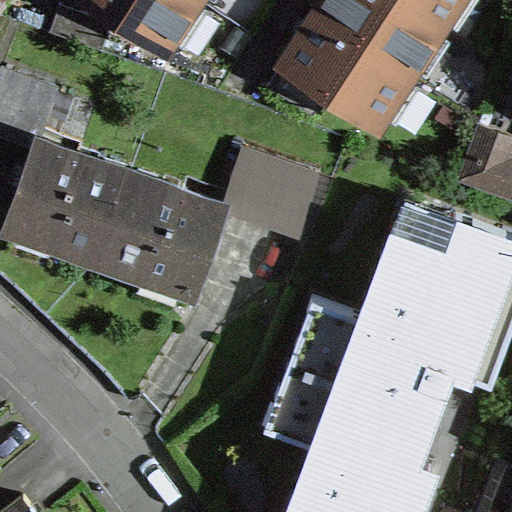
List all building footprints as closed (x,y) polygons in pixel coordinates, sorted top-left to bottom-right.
[(113,18),(62,0),(60,0),(50,28),(103,46),(113,18)] [(173,33),(180,38),(201,6),(192,1),(192,0),(100,0),(166,43),(173,33)] [(321,0),(315,9),(409,69),(414,61),(424,67),(444,36),(434,29),(439,22),(405,0),(321,0)] [(405,0),(439,22),(444,13),(454,20),(467,0),(405,0)] [(330,87),(378,118),(383,109),(391,114),(412,82),(404,77),(409,69),(315,9),(284,58),(330,87)] [(330,87),(284,58),(268,83),(314,112),(330,87)] [(0,126),(34,139),(37,132),(39,133),(57,84),(3,65),(0,71),(0,126)] [(460,174),(511,192),(511,154),(509,154),(511,146),(511,133),(480,120),(460,174)] [(5,221),(99,254),(130,166),(39,133),(37,132),(34,139),(5,221)] [(241,144),(222,198),(225,199),(224,202),(277,221),(297,164),(241,144)] [(99,254),(194,288),(224,202),(225,199),(222,198),(130,166),(99,254)] [(445,238),(395,219),(361,311),(312,293),(275,392),(325,410),(287,511),(414,511),(433,463),(415,456),(450,362),(492,378),(511,323),(511,230),(456,210),(445,238)] [(511,459),(496,453),(483,489),(511,499),(511,459)] [(511,511),(511,499),(483,489),(473,511),(511,511)] [(0,511),(38,511),(23,492),(0,509),(0,511)]
